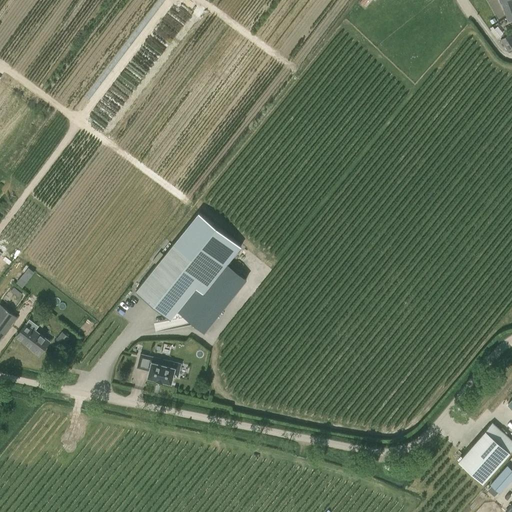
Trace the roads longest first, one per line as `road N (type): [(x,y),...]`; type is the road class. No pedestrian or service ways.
road 1 (unclassified): [(511,338),(430,431),(395,451),(0,377)]
road 2 (unknown): [(207,313),(124,340),(91,396)]
